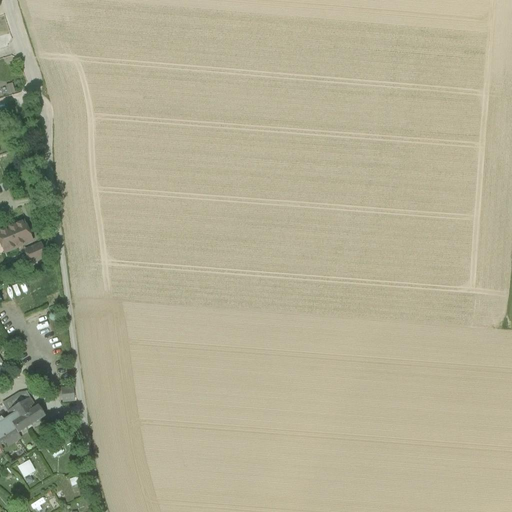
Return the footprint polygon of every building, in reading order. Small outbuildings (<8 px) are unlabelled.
[(13,85),(6,86),(9,95),(15,94),(13,85)] [(23,223),(0,232),(0,240),(5,254),(31,243),(23,223)] [(25,248),(28,263),(44,260),(41,245),(25,248)] [(9,417),(0,422),(0,444),(4,442),(8,448),(21,440),(17,433),(44,417),(37,406),(34,407),(25,392),(2,405),(9,417)] [(18,466),(23,478),(35,472),(30,461),(18,466)] [(38,511),(46,511),(50,510),(43,499),(34,505),(38,511)]
